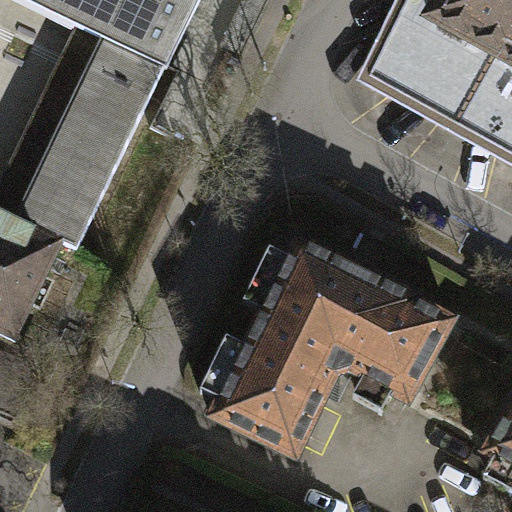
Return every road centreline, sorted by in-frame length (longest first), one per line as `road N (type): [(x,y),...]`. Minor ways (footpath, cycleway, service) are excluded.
road 1 (residential): [(80,511),(272,115)]
road 2 (residential): [(511,235),(272,115)]
road 3 (residential): [(272,115),(346,0)]
